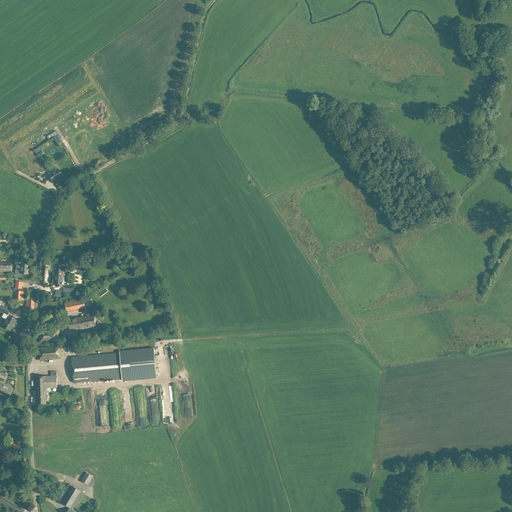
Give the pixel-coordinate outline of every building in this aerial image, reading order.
[(49,140),(58,134),(56,130),(47,136),(49,140)] [(49,174),(53,181),(54,181),(53,180),(58,177),(59,178),(63,176),(58,168),(49,174)] [(0,270),(12,271),(12,263),(3,263),(3,262),(0,262),(0,270)] [(21,270),(16,269),(15,276),(21,277),(21,273),(28,274),(29,264),(22,263),(21,270)] [(54,283),(56,283),(57,283),(56,286),(62,287),(63,272),(62,272),(62,265),(57,265),(57,271),(55,271),(54,283)] [(15,299),(24,300),(24,297),(24,291),(21,291),(21,289),(22,289),(22,282),(16,281),(16,288),(14,287),(14,291),(16,291),(15,299)] [(27,297),(24,297),(24,300),(26,300),(26,308),(28,308),(28,310),(31,310),(31,309),(34,309),(34,298),(27,298),(27,297)] [(66,311),(71,310),(85,308),(84,300),(65,303),(66,311)] [(0,303),(0,310),(0,311),(0,319),(0,320),(5,323),(3,326),(5,328),(10,330),(16,320),(12,317),(9,316),(7,315),(10,310),(2,305),(0,303)] [(70,331),(75,330),(96,326),(94,315),(68,320),(70,331)] [(39,342),(44,342),(60,341),(59,329),(38,330),(39,342)] [(70,353),(84,351),(83,344),(69,346),(70,353)] [(39,360),(44,360),(60,358),(59,346),(38,348),(39,360)] [(120,353),(72,357),(74,382),(122,378),(122,381),(157,378),(154,348),(141,349),(119,351),(120,353)] [(37,403),(42,403),(46,403),(45,391),(51,391),(51,388),(57,388),(57,371),(51,371),(51,376),(35,376),(36,392),(37,391),(37,403)] [(0,396),(8,400),(14,389),(0,381),(0,396)] [(16,444),(11,441),(7,447),(12,450),(16,453),(20,446),(16,444)] [(81,480),(88,484),(93,475),(87,471),(81,480)] [(66,511),(74,511),(75,511),(74,510),(84,493),(69,483),(58,501),(70,507),(66,511)]
